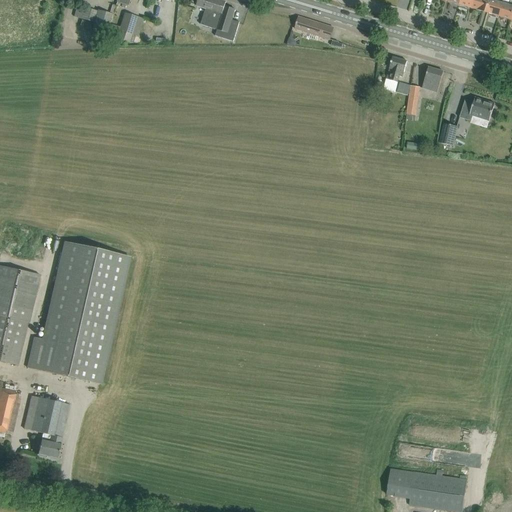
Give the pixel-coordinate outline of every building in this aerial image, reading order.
[(213,11),(216,0),(198,0),(196,6),(205,9),(200,24),(205,25),(208,17),(209,18),(209,16),(213,17),(214,12),(213,11)] [(226,2),(219,0),(216,0),(213,11),(214,12),(213,17),(209,16),(209,18),(208,17),(205,25),(217,29),(215,36),(233,42),(240,23),(232,20),(235,10),(225,6),(226,2)] [(461,0),(460,5),(472,8),(474,0),(461,0)] [(474,0),(472,8),(485,13),(488,0),(474,0)] [(488,0),(485,13),(486,13),(487,13),(499,17),(503,0),(488,0)] [(503,0),(499,17),(511,20),(511,15),(511,5),(508,4),(509,0),(503,0)] [(113,16),(113,15),(116,7),(116,6),(112,5),(110,14),(98,11),(93,30),(107,34),(113,15),(113,16)] [(82,20),(94,23),(97,11),(85,8),(84,12),(76,9),(74,17),(82,20)] [(121,28),(117,43),(121,44),(121,41),(129,43),(132,35),(137,17),(125,14),(121,28)] [(295,29),(310,34),(330,40),(334,29),(298,18),(295,29)] [(92,24),(82,21),(80,27),(91,30),(92,24)] [(112,26),(107,40),(117,43),(121,28),(112,26)] [(393,57),(389,69),(384,89),(395,93),(399,77),(402,78),(403,73),(404,73),(407,62),(393,57)] [(429,68),(426,77),(422,90),(437,94),(444,72),(429,68)] [(410,86),(400,83),(397,93),(408,96),(410,86)] [(411,87),(407,115),(416,116),(418,102),(419,96),(420,88),(419,87),(419,88),(411,87)] [(459,118),(471,122),(473,116),(489,121),(489,122),(495,104),(494,104),(476,98),(475,97),(474,103),(465,100),(459,118)] [(444,124),(439,143),(453,146),(457,127),(444,124)] [(35,338),(28,369),(100,385),(101,383),(130,257),(65,242),(43,340),(35,338)] [(31,316),(38,285),(40,275),(0,265),(0,362),(18,366),(29,315),(31,316)] [(58,460),(60,450),(70,406),(33,397),(27,420),(24,429),(46,434),(45,440),(42,439),(38,456),(58,460)] [(462,511),(467,480),(391,469),(387,495),(410,499),(409,505),(454,511),(462,511)]
